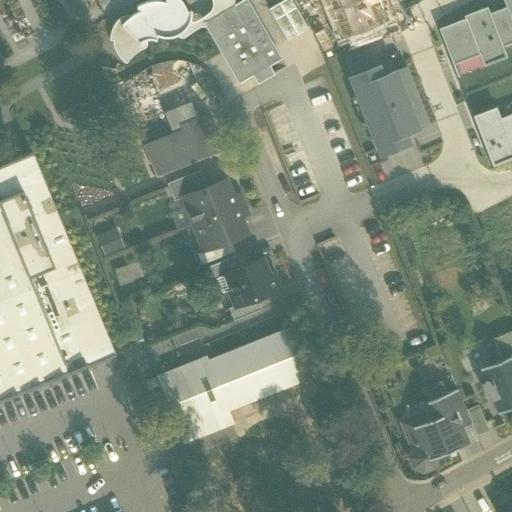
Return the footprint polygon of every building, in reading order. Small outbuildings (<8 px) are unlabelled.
[(168,31),(185,21),(172,0),(148,0),(115,19),(134,51),(168,31)] [(234,8),(229,0),(222,0),(185,21),(168,31),(174,42),(203,26),(234,8)] [(229,0),(234,8),(203,26),(238,84),(280,59),(245,0),(229,0)] [(291,0),(283,0),(268,8),(286,42),(308,30),(291,0)] [(511,0),(502,0),(511,26),(511,0)] [(486,8),(463,16),(465,21),(439,31),(453,66),(479,56),(483,67),(506,59),(486,8)] [(170,64),(151,72),(158,91),(177,83),(170,64)] [(382,64),(349,77),(382,162),(416,148),(412,137),(429,131),(403,67),(386,74),(382,64)] [(190,103),(164,113),(172,135),(182,131),(180,126),(196,120),(190,103)] [(491,168),(511,159),(511,154),(511,155),(511,154),(511,113),(498,119),(494,108),(472,117),(491,168)] [(196,120),(180,126),(182,131),(194,160),(221,149),(208,115),(196,120)] [(172,135),(145,146),(156,175),(194,160),(182,131),(172,135)] [(0,396),(115,351),(36,151),(0,165),(0,190),(3,199),(0,199),(0,396)] [(200,170),(166,184),(173,201),(181,198),(185,196),(184,195),(206,187),(200,170)] [(206,187),(184,195),(185,196),(181,198),(192,225),(243,205),(239,195),(231,198),(224,180),(206,187)] [(243,205),(192,225),(202,252),(209,249),(246,234),(239,218),(247,215),(243,205)] [(95,233),(102,253),(122,246),(115,226),(95,233)] [(202,252),(197,254),(201,265),(213,260),(209,249),(202,252)] [(221,273),(234,305),(275,289),(262,257),(221,273)] [(290,328),(207,361),(205,357),(156,376),(183,443),(232,424),(226,411),(312,377),(292,327),(290,328)] [(511,331),(492,339),(500,360),(511,355),(511,331)] [(511,355),(500,360),(479,368),(484,383),(481,384),(487,401),(491,400),(497,414),(511,407),(511,355)] [(441,382),(422,390),(426,402),(446,394),(441,382)] [(446,394),(458,424),(469,419),(465,410),(457,390),(446,394)] [(426,402),(430,414),(410,422),(407,430),(410,437),(409,438),(414,450),(411,458),(414,466),(422,469),(430,466),(433,458),(456,449),(447,428),(458,424),(446,394),(426,402)] [(477,405),(465,410),(469,419),(476,436),(488,431),(477,405)]
